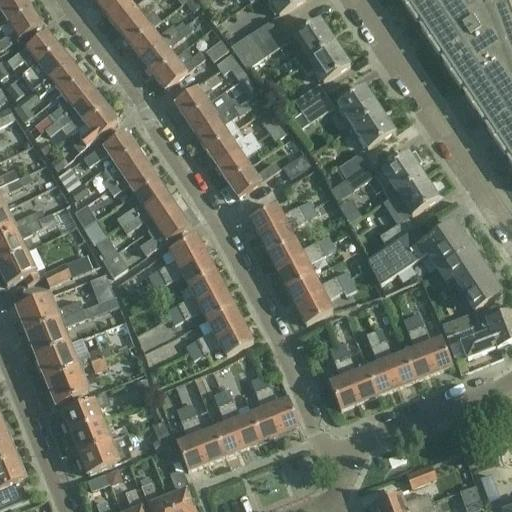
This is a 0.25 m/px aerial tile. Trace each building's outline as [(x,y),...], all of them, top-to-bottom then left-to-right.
[(0,0),(0,11),(17,0),(0,0)] [(0,32),(7,28),(8,29),(32,14),(22,0),(17,0),(0,11),(0,16),(3,21),(0,22),(0,32)] [(99,0),(93,5),(106,21),(128,3),(125,0),(99,0)] [(106,21),(117,35),(154,6),(149,0),(147,0),(134,11),(128,3),(106,21)] [(305,3),(302,0),(264,0),(278,21),(305,3)] [(511,9),(511,6),(508,7),(507,3),(501,5),(499,0),(398,0),(416,26),(419,24),(422,29),(419,31),(438,59),(441,57),(444,62),(441,64),(460,92),(463,90),(466,95),(463,97),(482,125),(484,123),(488,128),(485,130),(504,158),(506,156),(510,161),(507,163),(511,170),(511,9)] [(192,1),(184,7),(192,17),(199,11),(192,1)] [(154,6),(117,35),(129,50),(151,33),(161,25),(154,16),(159,12),(154,6)] [(0,55),(41,28),(32,14),(8,29),(13,36),(0,44),(0,55)] [(275,23),(230,52),(239,64),(282,35),(275,23)] [(293,42),(308,66),(334,48),(319,25),(293,42)] [(141,65),(153,80),(175,63),(168,53),(193,33),(189,27),(178,36),(141,65)] [(129,50),(141,65),(178,36),(172,29),(158,41),(151,33),(129,50)] [(282,35),(239,64),(246,74),(289,46),(282,35)] [(30,74),(37,69),(59,52),(46,36),(7,67),(12,74),(23,65),(30,74)] [(206,57),(213,68),(228,55),(220,45),(206,57)] [(308,66),(301,71),(306,79),(314,74),(318,81),(322,87),(332,81),(349,70),(334,48),(308,66)] [(29,89),(34,95),(70,66),(59,52),(37,69),(30,74),(23,80),(29,89)] [(164,95),(182,81),(204,64),(199,57),(192,62),(186,54),(175,63),(153,80),(164,95)] [(239,86),(246,81),(230,59),(216,71),(223,79),(230,74),(239,86)] [(70,66),(34,95),(39,101),(53,89),(60,99),(82,81),(70,66)] [(210,93),(220,87),(215,79),(212,81),(174,107),(185,124),(208,108),(208,107),(216,102),(210,93)] [(53,118),(58,125),(94,96),(82,81),(60,99),(67,107),(53,118)] [(249,103),(258,97),(248,81),(239,87),(249,103)] [(13,86),(5,93),(14,105),(23,98),(13,86)] [(318,90),(294,106),(301,117),(326,101),(318,90)] [(337,109),(352,132),(379,114),(363,91),(337,109)] [(76,135),(84,129),(106,111),(94,96),(58,125),(53,128),(45,135),(50,141),(69,126),(76,136),(76,135)] [(21,105),(14,111),(18,117),(26,111),(35,103),(31,97),(21,105)] [(326,101),(301,117),(309,129),(333,112),(326,101)] [(208,108),(185,124),(195,139),(234,113),(229,106),(221,111),(216,103),(208,108)] [(234,113),(238,119),(239,122),(251,114),(245,106),(234,113)] [(118,126),(106,111),(84,129),(76,135),(82,143),(73,150),(79,158),(118,126)] [(9,113),(0,117),(0,132),(15,125),(9,113)] [(195,139),(206,155),(238,134),(231,124),(238,119),(234,113),(195,139)] [(393,136),(379,114),(352,132),(367,154),(393,136)] [(269,137),(282,127),(275,117),(262,127),(269,137)] [(45,135),(53,128),(48,121),(35,131),(40,138),(45,135)] [(282,127),(269,137),(275,146),(289,136),(282,127)] [(206,155),(217,171),(256,145),(250,137),(243,142),(238,134),(206,155)] [(107,159),(113,168),(136,153),(125,136),(84,164),(89,171),(107,159)] [(45,144),(38,150),(44,159),(51,153),(45,144)] [(217,171),(227,187),(251,172),(244,161),(259,151),(256,145),(217,171)] [(103,187),(109,195),(147,169),(136,153),(113,168),(104,175),(109,183),(103,187)] [(363,156),(338,172),(346,185),(371,168),(363,156)] [(283,171),(290,182),(310,169),(303,158),(283,171)] [(408,158),(381,176),(390,190),(382,195),(387,204),(396,198),(423,180),(408,158)] [(56,175),(67,167),(62,160),(51,167),(56,175)] [(256,180),(251,172),(227,187),(238,202),(279,174),(274,167),(256,180)] [(371,168),(346,185),(353,195),(378,179),(371,168)] [(128,190),(135,200),(158,184),(147,169),(109,195),(112,200),(128,190)] [(71,173),(58,182),(68,197),(81,188),(71,173)] [(0,191),(6,189),(17,184),(13,174),(0,180),(0,191)] [(387,204),(382,207),(396,229),(407,222),(410,220),(411,220),(437,203),(423,180),(396,198),(387,204)] [(17,184),(6,189),(9,195),(10,197),(21,192),(17,184)] [(116,224),(122,232),(168,200),(158,184),(135,200),(140,208),(116,224)] [(83,189),(69,198),(75,208),(89,199),(83,189)] [(168,200),(122,232),(126,239),(142,229),(143,228),(148,235),(147,236),(148,238),(179,216),(168,200)] [(308,206),(298,211),(302,218),(312,214),(308,206)] [(249,223),(259,241),(302,218),(298,211),(281,219),(275,209),(249,223)] [(40,213),(33,216),(37,225),(44,222),(40,213)] [(7,214),(0,217),(0,243),(16,235),(9,219),(7,214)] [(84,234),(96,226),(88,214),(77,222),(84,234)] [(312,214),(302,218),(306,226),(315,222),(312,214)] [(33,216),(22,222),(26,231),(27,230),(37,225),(33,216)] [(189,232),(179,216),(148,238),(152,244),(142,250),(148,260),(189,232)] [(259,241),(268,259),(294,245),(289,235),(306,226),(302,218),(259,241)] [(44,222),(37,225),(41,233),(50,229),(46,221),(44,222)] [(396,229),(379,241),(387,252),(415,233),(407,222),(396,229)] [(37,225),(27,230),(31,238),(41,233),(37,225)] [(96,226),(84,234),(91,245),(103,238),(96,226)] [(387,252),(367,265),(380,290),(427,259),(437,274),(471,253),(454,228),(425,247),(415,233),(387,252)] [(0,243),(0,268),(26,256),(21,245),(32,240),(31,238),(27,230),(16,235),(0,243)] [(158,274),(162,282),(205,259),(195,241),(160,260),(166,270),(158,274)] [(326,241),(316,246),(320,253),(330,249),(326,241)] [(95,249),(106,266),(118,258),(107,242),(95,249)] [(268,259),(278,276),(320,253),(316,246),(299,254),(294,245),(268,259)] [(330,249),(320,253),(324,261),(334,256),(330,249)] [(278,276),(287,293),(313,279),(308,270),(324,261),(320,253),(278,276)] [(501,299),(471,253),(437,274),(446,288),(452,283),(474,317),(475,317),(501,299)] [(39,284),(26,256),(0,268),(0,276),(7,291),(24,283),(27,290),(39,284)] [(106,266),(103,268),(113,282),(127,273),(118,258),(106,266)] [(162,282),(166,290),(183,280),(189,290),(214,277),(205,259),(162,282)] [(43,279),(49,291),(70,281),(65,269),(43,279)] [(152,288),(162,282),(158,274),(148,280),(152,288)] [(344,276),(335,280),(339,288),(348,284),(344,276)] [(177,310),(180,317),(224,294),(214,277),(189,290),(194,301),(177,310)] [(287,293),(296,311),(339,288),(335,280),(318,289),(313,279),(287,293)] [(156,295),(166,290),(162,282),(152,288),(156,295)] [(339,288),(342,296),(344,300),(354,295),(348,284),(339,288)] [(342,296),(339,288),(296,311),(306,329),(332,315),(326,305),(342,296)] [(108,290),(96,294),(101,306),(113,301),(108,290)] [(180,317),(184,325),(202,316),(207,325),(233,312),(224,294),(180,317)] [(17,313),(27,337),(58,325),(48,301),(17,313)] [(115,302),(105,306),(109,315),(119,311),(115,302)] [(62,324),(71,320),(83,315),(79,304),(58,313),(62,324)] [(171,322),(180,317),(177,310),(167,315),(171,322)] [(195,345),(199,352),(242,329),(233,312),(207,325),(198,330),(204,341),(195,345)] [(71,320),(62,324),(66,333),(75,329),(87,324),(83,315),(71,320)] [(458,338),(447,342),(449,349),(451,352),(455,364),(466,360),(467,364),(497,352),(498,353),(511,346),(511,316),(473,332),(458,338)] [(175,330),(184,325),(180,317),(171,322),(175,330)] [(414,333),(423,330),(418,318),(410,321),(414,333)] [(407,336),(414,333),(410,321),(402,324),(407,336)] [(27,337),(37,362),(68,349),(58,325),(27,337)] [(199,352),(203,360),(221,351),(226,361),(252,347),(242,329),(199,352)] [(423,330),(414,333),(432,378),(452,371),(441,344),(430,348),(423,330)] [(378,348),(386,345),(381,333),(373,336),(378,348)] [(414,354),(403,359),(414,386),(432,378),(414,333),(407,336),(414,354)] [(370,351),(378,348),(373,336),(365,339),(370,351)] [(189,357),(199,352),(195,345),(186,350),(189,357)] [(386,345),(378,348),(396,393),(414,386),(403,359),(393,363),(386,345)] [(91,368),(103,362),(114,358),(109,348),(77,361),(81,371),(91,368)] [(341,362),(349,359),(344,348),(336,350),(341,362)] [(377,369),(367,373),(377,400),(396,393),(378,348),(370,351),(377,369)] [(37,362),(47,385),(77,373),(68,349),(37,362)] [(333,365),(341,362),(336,350),(329,353),(333,365)] [(194,365),(203,360),(199,352),(189,357),(194,365)] [(349,359),(341,362),(359,407),(377,400),(367,373),(356,377),(349,359)] [(107,372),(103,362),(91,368),(95,377),(107,372)] [(340,415),(359,407),(341,362),(333,365),(340,383),(329,387),(340,415)] [(87,397),(77,373),(47,385),(57,410),(87,397)] [(261,393),(270,390),(265,380),(257,383),(261,393)] [(146,384),(135,388),(140,402),(151,398),(146,384)] [(270,390),(261,393),(262,394),(280,439),(299,431),(288,404),(277,408),(270,390)] [(225,408),(233,405),(228,394),(220,397),(225,408)] [(262,415),(251,419),(261,446),(280,439),(262,394),(254,397),(262,415)] [(217,411),(225,408),(220,397),(213,399),(217,411)] [(63,417),(72,438),(105,425),(101,413),(109,410),(105,401),(63,417)] [(233,405),(225,408),(243,454),(261,446),(251,419),(240,423),(233,405)] [(188,423),(196,420),(191,408),(184,411),(188,423)] [(225,408),(217,411),(225,430),(214,434),(225,461),(243,454),(225,408)] [(180,426),(188,423),(184,411),(175,414),(180,426)] [(196,420),(188,423),(207,468),(225,461),(214,434),(203,438),(196,420)] [(188,423),(180,426),(187,445),(176,449),(187,476),(207,468),(188,423)] [(72,438),(80,461),(114,446),(127,441),(123,431),(113,435),(109,424),(105,425),(72,438)] [(0,468),(17,462),(8,441),(0,443),(0,468)] [(127,441),(114,446),(80,461),(88,479),(130,462),(127,455),(131,453),(127,441)] [(166,442),(152,447),(156,457),(171,451),(167,441),(166,442)] [(171,452),(162,456),(167,467),(176,464),(171,452)] [(0,511),(7,511),(25,505),(17,487),(25,484),(17,462),(0,468),(0,511)] [(411,493),(435,483),(430,470),(406,480),(411,493)] [(118,474),(106,478),(111,490),(111,491),(118,488),(121,482),(118,474)] [(177,498),(168,502),(171,511),(192,511),(178,477),(170,480),(177,498)] [(106,478),(94,483),(99,494),(111,490),(106,478)] [(491,480),(480,484),(488,506),(491,505),(499,501),(498,499),(491,480)] [(119,486),(122,498),(136,494),(132,482),(119,486)] [(149,482),(141,485),(143,492),(151,489),(149,482)] [(151,511),(171,511),(168,502),(158,506),(151,489),(143,492),(151,511)] [(130,511),(140,511),(134,496),(126,499),(130,511)] [(371,508),(373,511),(418,511),(430,508),(427,499),(404,508),(400,497),(371,508)] [(475,497),(463,502),(466,511),(474,511),(480,510),(475,497)]
